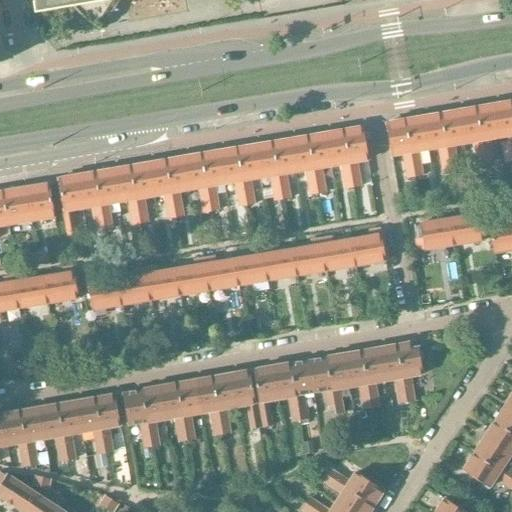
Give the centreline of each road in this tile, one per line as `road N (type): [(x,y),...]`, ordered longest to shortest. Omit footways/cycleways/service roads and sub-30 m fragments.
road 1 (residential): [(0,402),(414,330)]
road 2 (primary): [(476,22),(236,65)]
road 3 (residential): [(368,92),(414,330)]
road 4 (primary): [(236,65),(0,106)]
road 5 (residential): [(392,511),(500,349),(510,306)]
road 6 (primary): [(148,123),(368,92)]
road 7 (residential): [(236,65),(210,57),(29,84)]
road 8 (residential): [(0,170),(108,153),(148,123)]
road 9 (primary): [(0,147),(148,123)]
road 10 (primary): [(368,92),(511,62)]
